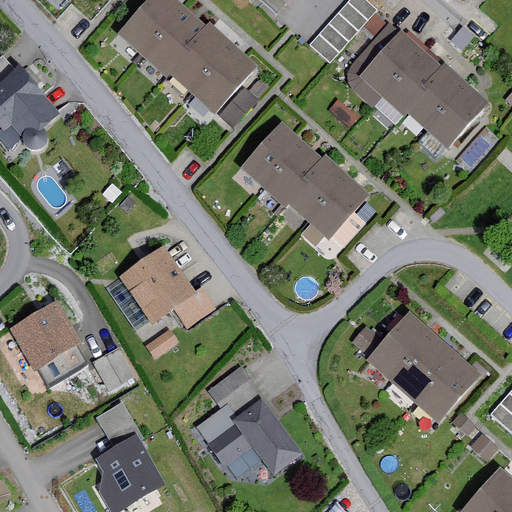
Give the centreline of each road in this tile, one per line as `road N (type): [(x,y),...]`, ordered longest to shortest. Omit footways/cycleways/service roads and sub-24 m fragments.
road 1 (residential): [(15,0),(192,210),(292,346)]
road 2 (residential): [(511,302),(454,256),(420,250),(395,257),(292,346)]
road 3 (residential): [(292,346),(381,511)]
